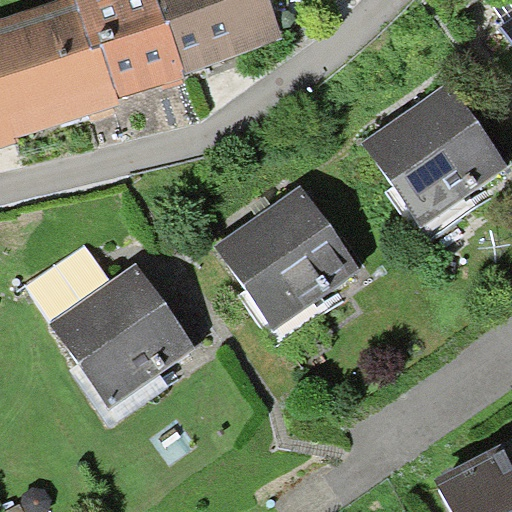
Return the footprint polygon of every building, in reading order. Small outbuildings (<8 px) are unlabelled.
[(79,0),(82,5),(0,33),(0,137),(277,42),(262,0),(79,0)] [(511,24),(498,34),(511,54),(511,24)] [(452,92),(364,149),(420,235),(509,177),(452,92)] [(299,190),(215,251),(279,339),(364,277),(299,190)] [(144,269),(54,332),(117,422),(207,360),(144,269)] [(511,511),(511,463),(446,497),(453,511),(511,511)]
